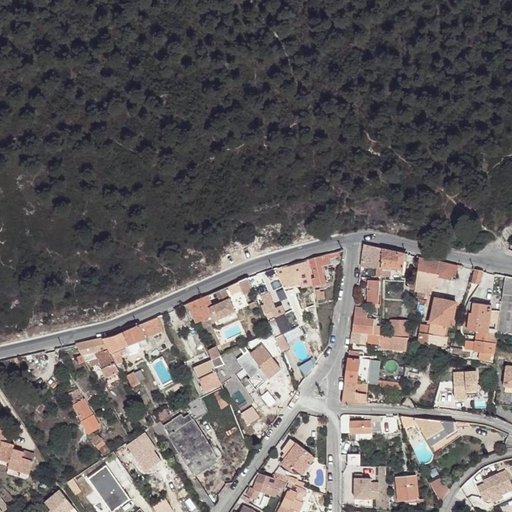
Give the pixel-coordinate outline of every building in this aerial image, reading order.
[(364,242),(361,264),(377,266),(381,266),(382,247),(364,242)] [(404,252),(382,247),(381,266),(381,276),(391,275),(391,267),(403,267),(404,252)] [(308,257),(309,268),(312,266),(315,276),(312,276),(314,284),(325,282),(333,281),(331,272),(324,273),(322,264),(337,260),(337,254),(341,253),(339,249),(328,252),(320,255),(308,257)] [(457,264),(420,255),(416,279),(415,289),(431,291),(433,283),(439,284),(440,275),(448,277),(456,272),(457,264)] [(293,263),(285,264),(278,266),(285,286),(288,285),(289,286),(290,285),(291,287),(301,282),(298,271),(309,268),(308,257),(293,263)] [(482,269),(475,268),(471,281),(479,283),(482,269)] [(511,276),(506,275),(499,333),(511,334),(511,276)] [(239,280),(229,284),(233,293),(243,289),(245,293),(254,289),(249,276),(247,277),(240,280),(239,280)] [(369,302),(380,303),(381,278),(369,278),(369,302)] [(187,302),(184,304),(186,309),(190,307),(196,321),(211,314),(214,319),(235,310),(224,286),(214,290),(219,302),(214,304),(209,302),(205,294),(187,302)] [(283,303),(277,305),(271,290),(263,293),(266,301),(263,302),(269,318),(267,319),(273,335),(291,328),(288,321),(290,320),(283,303)] [(357,293),(356,302),(363,302),(364,294),(357,293)] [(436,297),(429,333),(420,332),(419,340),(447,344),(448,336),(447,336),(450,324),(452,324),(457,301),(436,297)] [(477,330),(488,331),(492,303),(472,301),(468,329),(477,330)] [(355,305),(354,315),(367,317),(368,307),(355,305)] [(139,322),(114,334),(100,337),(106,347),(109,352),(110,354),(119,371),(127,366),(122,358),(149,346),(145,336),(164,328),(158,314),(139,322)] [(354,315),(352,330),(368,332),(372,333),(373,332),(374,317),(367,317),(354,315)] [(392,334),(407,334),(409,320),(393,319),(392,334)] [(194,324),(191,320),(187,323),(201,353),(206,350),(203,344),(194,324)] [(368,332),(352,330),(350,343),(366,345),(368,332)] [(488,331),(477,330),(475,349),(485,350),(484,358),(491,359),(492,351),(494,351),(497,332),(488,331)] [(373,332),(372,333),(370,341),(385,342),(386,334),(380,333),(373,332)] [(409,337),(386,334),(385,342),(384,350),(407,353),(409,337)] [(100,337),(77,342),(82,354),(85,360),(89,359),(93,366),(100,363),(108,378),(109,377),(119,371),(110,354),(109,352),(106,347),(103,340),(100,337)] [(284,373),(280,367),(263,343),(250,353),(248,349),(237,357),(251,380),(248,382),(256,392),(284,373)] [(212,358),(220,354),(215,345),(208,349),(212,358)] [(223,361),(220,354),(212,358),(210,359),(211,360),(213,365),(223,361)] [(368,381),(371,356),(360,355),(360,358),(357,379),(364,380),(368,381)] [(368,381),(378,382),(378,377),(381,357),(371,356),(368,381)] [(357,379),(360,358),(354,357),(348,357),(345,378),(357,379)] [(195,367),(205,389),(212,385),(220,380),(213,365),(211,360),(195,367)] [(134,370),(128,373),(132,382),(139,378),(134,370)] [(478,370),(454,371),(456,398),(479,396),(478,370)] [(119,371),(109,377),(111,379),(121,373),(119,371)] [(378,384),(393,386),(393,380),(378,377),(378,382),(378,384)] [(355,391),(357,379),(345,378),(343,390),(355,391)] [(94,413),(80,387),(69,393),(84,418),(94,413)] [(229,401),(223,388),(206,398),(212,412),(229,401)] [(364,403),(366,402),(367,390),(358,389),(357,392),(357,402),(364,403)] [(342,402),(357,402),(357,392),(355,391),(343,390),(342,402)] [(156,425),(152,427),(151,428),(184,479),(194,473),(216,458),(213,450),(192,419),(205,410),(199,396),(184,405),(186,408),(184,409),(186,414),(183,416),(182,413),(163,426),(160,421),(156,425)] [(169,415),(163,406),(160,403),(148,409),(143,412),(152,427),(156,425),(159,422),(160,421),(169,415)] [(455,430),(454,421),(444,420),(415,417),(430,446),(455,430)] [(357,432),(367,432),(371,432),(371,421),(350,421),(350,432),(357,432)] [(455,430),(430,446),(434,454),(459,436),(455,430)] [(137,460),(158,445),(148,431),(127,445),(137,460)] [(366,442),(367,432),(357,432),(357,442),(366,442)] [(286,452),(281,460),(290,467),(292,464),(302,471),(310,461),(307,458),(312,450),(295,439),(286,452)] [(13,444),(2,440),(0,440),(0,459),(7,461),(6,467),(28,473),(32,460),(21,457),(22,451),(12,448),(13,444)] [(22,451),(21,457),(32,460),(33,454),(22,451)] [(348,465),(361,465),(361,454),(348,454),(348,465)] [(107,465),(89,479),(112,511),(115,511),(132,500),(107,465)] [(283,479),(288,480),(290,473),(277,469),(275,477),(277,477),(283,479)] [(261,473),(258,471),(255,480),(268,485),(273,476),(261,473)] [(485,484),(478,487),(484,502),(492,498),(494,502),(503,498),(502,495),(500,492),(511,486),(511,483),(506,471),(484,481),(485,484)] [(184,479),(205,511),(209,511),(214,507),(194,473),(184,479)] [(400,501),(420,499),(417,475),(398,477),(400,501)] [(429,481),(438,500),(448,488),(442,475),(429,481)] [(273,476),(268,485),(272,486),(277,477),(275,477),(273,476)] [(268,485),(265,492),(271,494),(273,489),(279,490),(283,479),(277,477),(272,486),(268,485)] [(361,478),(354,478),(354,498),(378,498),(378,482),(370,482),(370,478),(361,478)] [(268,485),(255,480),(252,487),(265,492),(268,485)] [(511,486),(500,492),(502,495),(511,490),(511,486)] [(290,507),(295,497),(297,491),(288,487),(280,502),(290,507)] [(76,511),(59,490),(44,502),(49,509),(46,511),(76,511)] [(260,494),(255,503),(264,508),(269,499),(260,494)] [(0,511),(2,511),(9,507),(0,495),(0,511)] [(154,511),(164,511),(170,509),(163,497),(150,506),(152,508),(154,511)] [(304,501),(295,497),(290,507),(294,509),(299,511),(304,501)] [(288,511),(290,507),(280,502),(275,511),(288,511)]
